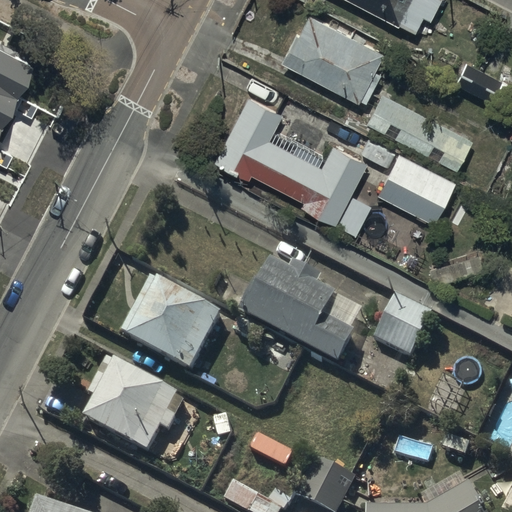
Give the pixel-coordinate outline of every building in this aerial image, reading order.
[(438,0),(363,0),(398,19),(399,17),(414,25),(422,9),(431,14),(438,0)] [(383,45),(309,7),(299,28),(295,26),(280,55),(358,96),(359,93),(366,97),(381,69),(373,65),(383,45)] [(0,123),(7,127),(34,76),(27,72),(30,65),(0,49),(0,123)] [(503,75),(466,57),(456,77),(493,95),(503,75)] [(282,107),(246,89),(212,156),(249,174),(251,169),(303,195),(302,200),(335,216),(365,157),(333,141),(322,163),(268,135),(282,107)] [(473,136),(382,89),(367,119),(457,166),(473,136)] [(30,159),(5,147),(0,157),(0,167),(21,178),(30,159)] [(454,178),(398,149),(377,189),(433,218),(454,178)] [(369,201),(352,192),(337,221),(355,230),(369,201)] [(480,251),(430,265),(434,282),(484,268),(480,251)] [(291,269),(271,258),(243,310),(336,359),(350,332),(321,317),(333,295),(317,286),(322,277),(294,262),(291,269)] [(221,311),(150,274),(119,332),(191,369),(221,311)] [(432,314),(396,296),(375,338),(412,356),(432,314)] [(256,329),(239,319),(233,330),(250,339),(256,329)] [(187,399),(108,358),(89,393),(97,397),(86,418),(149,451),(161,427),(169,432),(187,399)] [(226,415),(214,419),(219,435),(231,432),(226,415)] [(258,435),(251,450),(287,468),(294,453),(258,435)] [(339,511),(357,477),(316,457),(297,496),(329,511),(339,511)] [(279,511),(282,508),(235,483),(226,500),(249,511),(279,511)] [(429,506),(368,506),(368,511),(486,511),(470,483),(429,506)] [(78,511),(38,497),(32,511),(78,511)]
